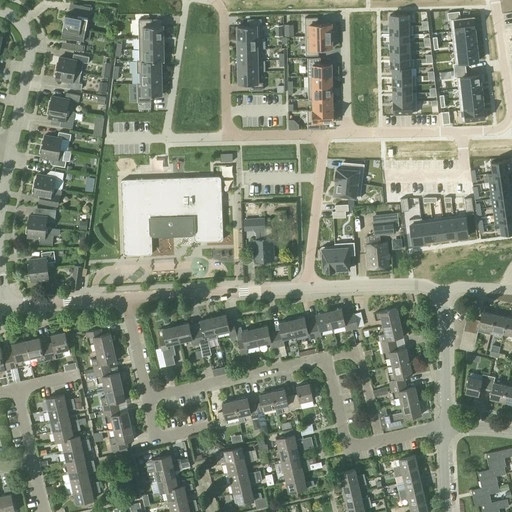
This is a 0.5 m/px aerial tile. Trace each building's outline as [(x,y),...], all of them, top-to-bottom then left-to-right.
[(473,17),(460,18),(459,11),(448,12),(448,19),(451,19),(452,30),(474,28),(473,17)] [(63,25),(86,29),(88,18),(77,16),(65,14),(64,21),(63,25)] [(390,26),(413,25),(410,25),(410,14),(409,14),(389,15),(390,26)] [(305,36),(333,36),(333,27),(331,27),(331,23),(318,24),(317,17),(304,17),(305,36)] [(235,38),(261,37),(261,19),(247,19),(247,25),(235,25),(235,38)] [(139,38),(163,37),(162,25),(151,26),(151,20),(138,20),(138,22),(139,38)] [(86,29),(63,25),(61,36),(71,38),(83,40),(84,39),(89,40),(91,31),(85,30),(86,29)] [(390,35),(410,34),(413,34),(413,25),(390,26),(390,35)] [(453,41),(476,38),(474,28),(452,30),(453,41)] [(390,43),(410,42),(410,41),(410,34),(390,35),(390,43)] [(333,36),(305,36),(305,56),(318,55),(318,49),(332,48),(331,45),(333,45),(333,36)] [(139,49),(163,48),(163,37),(139,38),(139,49)] [(236,50),(261,49),(261,37),(235,38),(236,50)] [(454,52),(477,50),(476,38),(453,41),(454,52)] [(390,51),(411,50),(410,42),(390,43),(390,51)] [(85,46),(73,44),(72,50),(83,52),(85,46)] [(139,60),(161,60),(162,60),(163,48),(139,49),(139,60)] [(262,60),(261,49),(236,50),(236,61),(258,60),(262,60)] [(391,60),(411,59),(411,50),(390,51),(391,60)] [(454,70),(466,69),(465,62),(478,61),(477,50),(454,52),(455,64),(453,64),(454,70)] [(57,68),(80,72),(81,72),(83,63),(88,63),(89,57),(74,55),(73,60),(59,57),(57,68)] [(307,76),(331,76),(330,64),(320,64),(320,57),(307,58),(307,76)] [(396,68),(412,68),(414,68),(413,59),(411,59),(391,60),(391,68),(392,68),(396,68)] [(139,72),(160,71),(161,60),(139,60),(136,60),(137,72),(139,72)] [(236,72),(258,72),(258,60),(236,61),(236,72)] [(109,77),(110,72),(111,64),(103,63),(101,76),(108,77),(109,77)] [(80,72),(57,68),(55,78),(68,81),(67,87),(81,90),(82,84),(78,83),(80,72)] [(392,76),(412,76),(412,68),(396,68),(392,68),(392,76)] [(480,74),(467,76),(466,69),(454,70),(454,71),(441,72),(441,79),(455,77),(455,78),(457,77),(458,88),(481,86),(480,74)] [(140,84),(161,83),(160,71),(139,72),(140,84)] [(258,72),(236,72),(237,84),(243,84),(249,84),(249,91),(262,90),(262,83),(258,83),(258,72)] [(331,87),(331,76),(307,76),(308,88),(331,87)] [(393,85),(412,85),(416,84),(415,76),(412,76),(392,76),(393,85)] [(161,95),(161,83),(140,84),(137,84),(137,102),(144,102),(150,102),(151,101),(150,96),(161,95)] [(393,93),(412,93),(412,85),(393,85),(393,93)] [(459,100),(482,97),(481,86),(458,88),(459,100)] [(331,87),(308,88),(308,99),(311,99),(331,98),(331,87)] [(50,107),(73,111),(75,101),(79,102),(80,96),(66,93),(65,99),(52,96),(50,107)] [(393,101),(416,101),(416,93),(412,93),(393,93),(393,101)] [(104,105),(105,97),(98,96),(97,104),(104,105)] [(460,110),(483,107),(482,97),(459,100),(460,110)] [(312,110),(332,110),(331,98),(311,99),(312,110)] [(416,101),(393,101),(393,113),(413,112),(416,112),(416,101)] [(73,111),(50,107),(48,117),(61,120),(60,126),(72,128),(75,112),(73,111)] [(461,121),(485,118),(483,107),(460,110),(461,121)] [(332,110),(312,110),(307,110),(307,129),(320,128),(320,123),(333,123),(333,110),(332,110)] [(448,111),(441,112),(443,124),(450,123),(448,111)] [(94,126),(102,127),(104,118),(96,117),(94,126)] [(288,128),(298,128),(298,123),(293,118),(288,119),(288,128)] [(42,146),(60,149),(62,139),(70,141),(71,134),(59,132),(58,138),(44,135),(42,146)] [(68,151),(60,149),(42,146),(40,156),(53,159),(52,164),(65,167),(66,162),(69,162),(71,151),(68,151)] [(220,154),(220,162),(232,161),(232,153),(220,154)] [(486,174),(511,170),(510,159),(489,162),(491,173),(486,173),(486,174)] [(341,163),(341,169),(359,172),(363,172),(364,166),(341,163)] [(335,182),(361,185),(362,179),(363,172),(359,172),(341,169),(337,169),(337,170),(336,170),(334,180),(336,181),(335,182)] [(488,182),(508,179),(506,172),(511,171),(511,170),(486,174),(488,182)] [(37,174),(35,185),(60,189),(62,188),(63,181),(62,180),(63,173),(51,171),(50,177),(37,174)] [(121,182),(121,202),(121,208),(123,253),(123,254),(124,254),(124,255),(125,255),(125,256),(126,256),(139,255),(143,255),(149,255),(150,255),(150,254),(151,254),(151,253),(152,253),(152,252),(151,235),(156,235),(159,234),(164,234),(165,234),(173,234),(191,233),(194,233),(194,239),(194,240),(194,241),(195,241),(196,241),(196,242),(197,242),(203,241),(207,241),(220,241),(221,241),(222,240),(222,239),(223,239),(223,238),(222,207),(221,195),(221,191),(221,179),(221,178),(220,178),(220,177),(219,177),(219,176),(218,176),(213,176),(195,177),(187,177),(137,179),(123,179),(123,180),(122,180),(121,180),(121,181),(121,182)] [(489,191),(509,188),(508,179),(488,182),(489,191)] [(335,182),(334,195),(357,198),(360,198),(361,185),(335,182)] [(60,189),(35,185),(33,195),(46,198),(45,204),(57,207),(58,200),(60,198),(61,191),(60,189)] [(490,199),(510,196),(509,188),(489,191),(490,199)] [(491,207),(511,204),(510,196),(490,199),(491,207)] [(407,197),(400,198),(402,211),(409,210),(407,197)] [(472,210),(471,198),(464,198),(465,211),(472,210)] [(492,215),(511,212),(511,208),(511,204),(491,207),(492,215)] [(55,223),(56,209),(44,207),(43,216),(29,215),(28,226),(38,227),(46,227),(46,222),(55,223)] [(494,224),(511,221),(511,212),(492,215),(494,224)] [(373,215),(375,236),(394,234),(394,233),(396,233),(396,227),(399,226),(397,213),(373,215)] [(465,215),(453,216),(456,241),(468,239),(465,215)] [(453,216),(443,218),(446,240),(456,239),(453,216)] [(243,219),(244,231),(253,231),(255,233),(256,239),(253,239),(253,263),(274,261),(273,249),(273,246),(273,238),(265,239),(265,229),(265,218),(243,219)] [(422,218),(409,220),(412,247),(425,245),(425,243),(422,221),(422,218)] [(443,218),(432,219),(435,242),(446,240),(443,218)] [(432,219),(422,221),(425,243),(435,242),(432,219)] [(511,221),(494,224),(494,225),(498,224),(500,236),(507,235),(511,233),(511,221)] [(38,227),(28,226),(27,236),(40,238),(39,244),(52,245),(53,235),(57,236),(59,234),(60,229),(46,227),(38,227)] [(392,240),(393,250),(402,249),(401,239),(392,240)] [(334,246),(335,269),(349,269),(348,256),(348,242),(334,243),(334,246)] [(365,243),(367,268),(388,266),(385,242),(365,243)] [(335,270),(335,269),(334,246),(322,246),(323,270),(324,270),(324,271),(335,271),(335,270)] [(93,248),(92,259),(101,260),(102,249),(93,248)] [(29,260),(30,271),(50,268),(48,268),(47,263),(55,262),(54,251),(40,253),(41,258),(29,260)] [(80,280),(82,267),(74,265),(73,279),(80,280)] [(50,268),(30,271),(31,281),(51,279),(50,268)] [(341,308),(328,311),(332,327),(345,324),(346,331),(352,329),(348,315),(343,316),(341,308)] [(381,319),(382,326),(400,322),(397,308),(374,313),(375,320),(381,319)] [(317,322),(312,324),(315,338),(321,336),(320,330),(332,327),(328,311),(315,314),(317,322)] [(355,314),(357,326),(364,325),(360,312),(355,313),(355,314)] [(482,312),(480,321),(478,327),(486,329),(485,333),(490,334),(495,315),(482,312)] [(213,317),(217,333),(229,331),(232,341),(237,340),(233,321),(227,323),(225,314),(213,317)] [(348,315),(352,329),(358,328),(357,326),(355,314),(348,315)] [(495,315),(490,334),(494,335),(495,331),(504,333),(507,318),(495,315)] [(308,333),(309,339),(315,338),(312,324),(306,325),(304,316),(291,319),(295,336),(308,333)] [(202,327),(196,329),(200,344),(203,357),(211,355),(207,340),(217,338),(217,333),(213,317),(200,320),(202,327)] [(465,325),(478,328),(478,327),(480,321),(467,318),(465,325)] [(283,339),(295,336),(291,319),(278,322),(280,331),(274,332),(278,347),(284,345),(283,339)] [(176,325),(180,342),(192,339),(193,345),(200,344),(196,329),(190,330),(188,322),(176,325)] [(400,322),(382,326),(384,333),(378,334),(381,347),(394,344),(392,339),(403,336),(400,322)] [(180,342),(176,325),(163,328),(165,337),(159,338),(165,366),(175,363),(173,355),(175,355),(173,343),(180,342)] [(254,328),(258,345),(271,342),(272,348),(278,347),(274,332),(269,334),(267,325),(254,328)] [(465,325),(464,330),(477,333),(478,328),(465,325)] [(94,343),(96,350),(113,346),(110,332),(102,334),(101,328),(85,332),(86,338),(87,337),(88,344),(94,343)] [(258,345),(254,328),(241,331),(243,340),(238,341),(241,355),(247,354),(246,348),(258,345)] [(464,330),(462,336),(475,339),(477,333),(464,330)] [(46,344),(50,360),(56,359),(56,358),(62,357),(61,350),(69,349),(65,332),(50,335),(52,343),(46,344)] [(475,339),(462,336),(461,342),(474,345),(475,339)] [(25,341),(29,358),(36,356),(37,362),(44,361),(50,360),(46,344),(41,345),(39,338),(25,341)] [(13,352),(7,353),(10,369),(23,366),(22,360),(29,358),(25,341),(11,344),(13,352)] [(474,345),(461,342),(460,348),(473,351),(474,345)] [(394,344),(381,347),(384,359),(390,358),(392,365),(409,361),(406,347),(395,349),(394,344)] [(0,346),(0,371),(10,369),(7,353),(2,354),(0,346)] [(91,359),(94,371),(110,368),(109,362),(116,360),(113,346),(96,350),(98,358),(91,359)] [(288,356),(288,347),(279,347),(279,356),(288,356)] [(65,363),(67,370),(75,368),(73,361),(65,363)] [(409,361),(392,365),(393,372),(387,374),(390,386),(403,383),(401,378),(412,375),(409,361)] [(224,367),(217,369),(219,375),(226,374),(224,367)] [(110,368),(94,371),(94,372),(85,374),(86,380),(96,377),(97,384),(103,383),(105,390),(122,386),(119,372),(112,373),(110,368)] [(486,389),(489,376),(470,372),(465,393),(478,395),(480,388),(486,389)] [(494,377),(489,376),(486,389),(492,390),(490,398),(502,401),(506,385),(493,382),(494,377)] [(511,382),(507,381),(506,385),(502,401),(511,403),(511,382)] [(292,395),(295,408),(301,407),(300,402),(312,399),(309,383),(296,386),(298,394),(292,395)] [(404,389),(403,383),(390,386),(393,399),(399,397),(401,404),(418,401),(414,386),(404,389)] [(100,398),(103,411),(119,407),(117,402),(125,400),(122,386),(105,390),(106,397),(100,398)] [(272,392),(275,407),(277,414),(283,413),(281,406),(287,405),(289,410),(295,408),(292,395),(286,397),(284,389),(272,392)] [(275,407),(272,392),(259,395),(261,402),(255,403),(258,419),(260,424),(266,423),(263,410),(275,407)] [(48,409),(74,403),(73,399),(73,398),(65,400),(64,394),(46,398),(46,399),(43,399),(44,402),(46,401),(48,409)] [(252,421),(258,419),(255,403),(249,405),(247,397),(234,400),(238,416),(239,422),(245,421),(244,415),(250,413),(252,421)] [(238,416),(234,400),(222,403),(224,411),(217,412),(220,427),(227,425),(225,419),(238,416)] [(418,401),(401,404),(402,412),(384,416),(386,423),(421,415),(418,401)] [(81,402),(74,403),(75,408),(76,410),(82,408),(81,402)] [(49,411),(51,420),(69,416),(67,410),(75,408),(74,403),(48,409),(46,410),(46,412),(49,411)] [(120,413),(119,407),(103,411),(106,423),(112,422),(113,429),(131,425),(127,411),(120,413)] [(69,416),(51,420),(48,420),(48,423),(51,422),(53,430),(79,424),(85,423),(84,418),(78,420),(77,419),(70,421),(69,416)] [(79,424),(53,430),(50,431),(51,433),(54,433),(56,441),(58,441),(61,440),(73,436),(72,431),(80,429),(79,424)] [(131,425),(113,429),(115,436),(109,438),(111,444),(110,444),(111,450),(127,447),(126,441),(134,439),(131,425)] [(294,437),(294,434),(290,434),(284,436),(276,438),(278,450),(312,441),(311,436),(295,440),(294,437)] [(61,440),(58,441),(59,443),(62,442),(64,450),(89,444),(88,439),(80,440),(79,435),(73,436),(61,440)] [(266,453),(263,439),(257,440),(260,454),(266,453)] [(312,442),(278,450),(276,450),(276,453),(279,452),(281,460),(299,456),(298,450),(313,447),(312,442)] [(64,453),(66,461),(84,456),(83,451),(90,449),(89,444),(64,450),(61,451),(62,453),(64,453)] [(223,450),(226,462),(252,456),(251,450),(243,452),(241,446),(223,450)] [(486,454),(489,470),(504,467),(506,466),(504,457),(511,455),(511,449),(511,448),(486,454)] [(155,470),(180,464),(179,459),(172,461),(170,455),(152,459),(155,470)] [(393,467),(394,474),(418,468),(415,455),(398,458),(400,465),(393,467)] [(84,456),(66,461),(63,461),(64,464),(66,463),(68,471),(94,466),(93,460),(85,462),(84,456)] [(228,472),(246,468),(245,462),(253,461),(252,456),(226,462),(223,462),(224,465),(226,464),(228,472)] [(299,456),(281,460),(278,461),(279,463),(281,462),(283,471),(309,464),(308,459),(300,461),(299,456)] [(157,481),(175,476),(174,471),(182,469),(180,464),(155,470),(152,471),(153,473),(155,472),(157,481)] [(286,481),(304,477),(302,471),(310,469),(309,464),(283,471),(281,471),(281,474),(284,473),(286,481)] [(69,474),(71,482),(89,478),(88,472),(95,470),(94,466),(68,471),(66,472),(66,474),(69,474)] [(504,467),(489,470),(478,472),(481,488),(497,485),(495,476),(505,474),(504,467)] [(246,468),(228,472),(226,473),(226,475),(229,474),(231,483),(261,476),(260,471),(248,473),(246,468)] [(402,475),(404,482),(420,479),(418,468),(394,474),(395,477),(402,475)] [(339,472),(342,486),(365,481),(364,474),(356,476),(355,469),(339,472)] [(380,475),(368,479),(370,483),(382,479),(380,475)] [(184,486),(183,485),(182,480),(177,482),(175,476),(157,481),(155,481),(155,483),(158,483),(160,492),(163,491),(166,490),(184,486)] [(250,483),(262,481),(261,476),(231,483),(233,493),(251,489),(250,483)] [(304,477),(286,481),(283,482),(284,484),(286,483),(288,492),(306,488),(314,486),(313,480),(305,482),(304,477)] [(89,478),(71,482),(68,482),(69,485),(71,484),(73,493),(99,486),(98,481),(90,483),(89,478)] [(398,490),(399,494),(423,489),(420,479),(404,482),(405,488),(398,490)] [(342,493),(343,497),(360,493),(358,485),(366,484),(365,481),(342,486),(343,493),(342,493)] [(166,492),(168,500),(186,496),(185,490),(192,489),(191,483),(183,485),(184,486),(166,490),(163,491),(164,493),(166,492)] [(497,485),(481,488),(471,490),(475,506),(481,505),(491,503),(489,494),(499,492),(498,487),(497,485)] [(0,495),(0,498),(3,511),(13,511),(14,511),(10,494),(8,486),(3,487),(5,495),(0,495)] [(12,488),(13,495),(22,493),(20,486),(12,488)] [(45,488),(47,494),(55,493),(53,486),(45,488)] [(99,486),(73,493),(70,493),(71,495),(74,495),(75,503),(94,499),(92,493),(100,491),(99,486)] [(259,498),(261,498),(260,493),(252,494),(251,489),(233,493),(236,504),(255,499),(259,498)] [(423,489),(399,494),(400,500),(408,498),(409,506),(425,502),(423,489)] [(360,493),(343,497),(344,501),(345,500),(346,506),(362,502),(370,501),(369,497),(362,499),(360,493)] [(186,496),(168,500),(165,501),(166,503),(169,503),(171,511),(196,505),(195,500),(187,502),(186,496)] [(264,497),(261,498),(259,498),(255,499),(257,507),(265,505),(264,497)] [(499,511),(498,508),(508,506),(506,499),(491,503),(481,505),(482,511),(499,511)] [(362,502),(346,506),(347,511),(364,511),(364,508),(371,507),(370,501),(362,502)] [(427,511),(425,502),(409,506),(411,511),(408,511),(427,511)] [(129,505),(131,511),(136,509),(141,508),(139,503),(129,505)]
